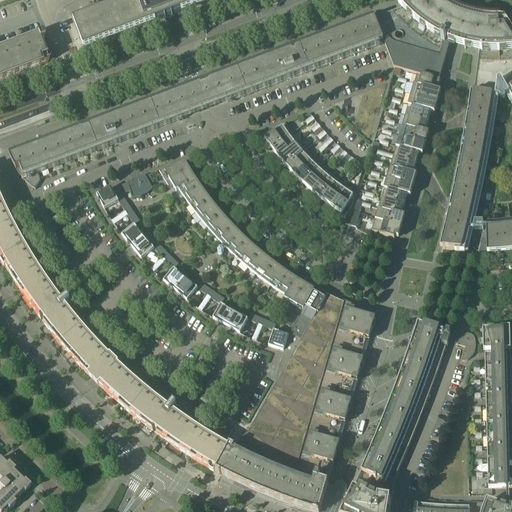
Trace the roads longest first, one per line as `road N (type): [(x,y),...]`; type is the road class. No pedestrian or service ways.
road 1 (residential): [(195,134),(254,220),(337,281),(355,247),(295,206),(256,163),(233,120)]
road 2 (residential): [(258,371),(192,336),(127,282),(65,186)]
road 3 (residential): [(396,511),(468,312)]
road 4 (tertiary): [(146,464),(75,403),(0,312)]
road 5 (residential): [(195,134),(65,186)]
